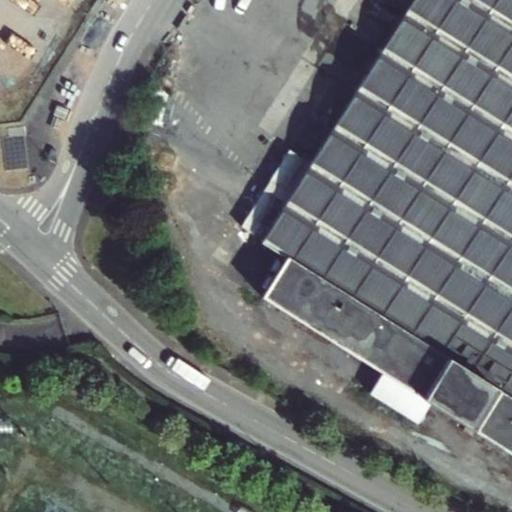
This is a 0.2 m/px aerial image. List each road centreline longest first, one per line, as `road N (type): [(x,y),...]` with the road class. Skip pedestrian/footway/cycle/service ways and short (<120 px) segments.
road 1 (residential): [(421,511),(164,367),(29,247)]
road 2 (residential): [(151,0),(68,187),(29,247)]
